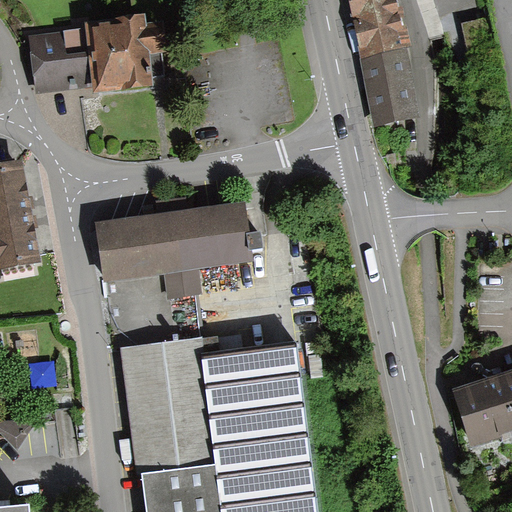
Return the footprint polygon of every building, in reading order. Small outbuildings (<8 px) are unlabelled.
[(393,0),(348,0),(366,86),(374,122),(417,113),(393,0)] [(27,37),(35,92),(92,83),(94,94),(154,84),(153,75),(166,73),(163,55),(170,53),(165,18),(149,21),(148,10),(81,21),(82,28),(27,37)] [(23,159),(0,162),(0,267),(40,261),(38,250),(23,159)] [(249,232),(245,201),(95,221),(103,283),(163,275),(166,299),(204,294),(201,269),(255,261),(253,249),(263,248),(261,231),(249,232)] [(216,464),(202,359),(221,356),(218,335),(120,349),(137,475),(142,474),(216,464)] [(142,474),(147,511),(162,511),(316,492),(297,345),(221,356),(202,359),(216,464),(142,474)] [(57,363),(35,366),(38,390),(60,387),(57,363)] [(511,367),(458,382),(473,437),(511,426),(511,367)] [(318,511),(316,492),(162,511),(318,511)]
